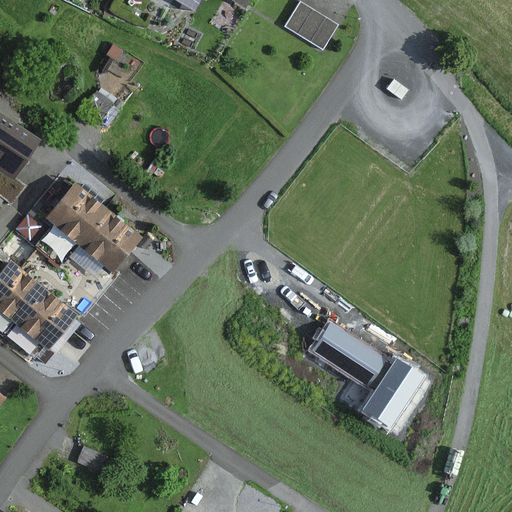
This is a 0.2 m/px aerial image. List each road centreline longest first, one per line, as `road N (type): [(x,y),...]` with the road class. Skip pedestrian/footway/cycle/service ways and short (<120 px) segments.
road 1 (residential): [(391,19),(232,231),(98,366),(0,506)]
road 2 (track): [(511,152),(491,132),(500,196),(496,275),(444,511)]
road 3 (residential): [(491,132),(391,19)]
